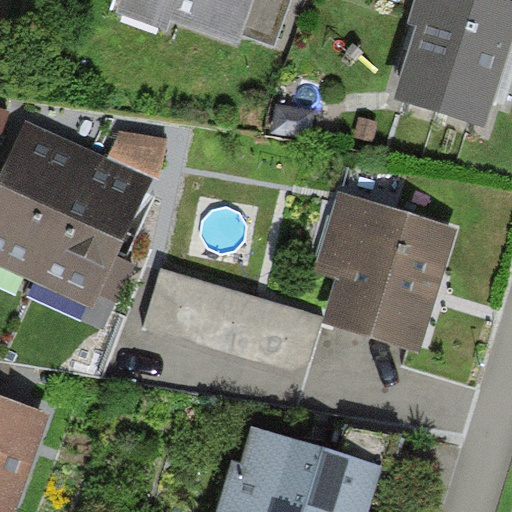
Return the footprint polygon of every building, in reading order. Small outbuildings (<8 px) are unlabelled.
[(121,0),(116,15),(166,33),(172,18),(240,43),(243,36),(275,47),(292,0),(121,0)] [(416,0),(407,29),(415,31),(392,104),(487,133),(511,51),(511,5),(495,0),(416,0)] [(166,141),(119,135),(108,158),(28,119),(0,177),(0,270),(31,285),(26,295),(85,324),(102,332),(132,269),(115,261),(153,179),(161,183),(166,141)] [(457,231),(344,197),(318,280),(338,286),(326,326),(419,354),(457,231)] [(326,317),(163,271),(145,330),(295,374),(313,364),(326,317)] [(15,511),(50,417),(0,398),(0,511),(15,511)] [(253,433),(243,470),(235,468),(222,511),(365,511),(378,469),(253,433)]
